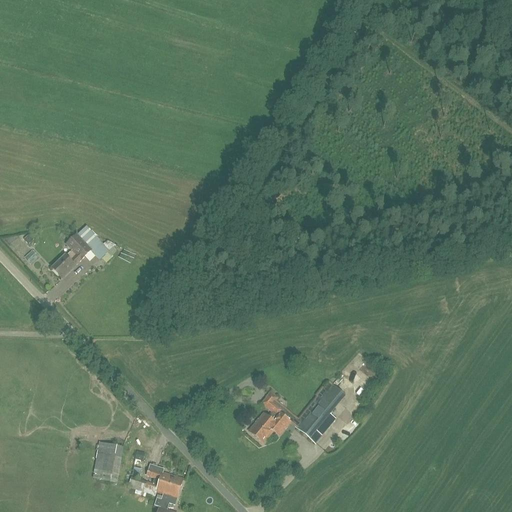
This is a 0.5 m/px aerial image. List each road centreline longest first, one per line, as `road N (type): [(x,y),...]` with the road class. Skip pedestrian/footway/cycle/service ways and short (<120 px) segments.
road 1 (track): [(511,172),(314,235),(296,233),(261,203),(371,25)]
road 2 (unclassified): [(243,511),(0,256)]
road 3 (track): [(511,129),(371,25),(387,0)]
